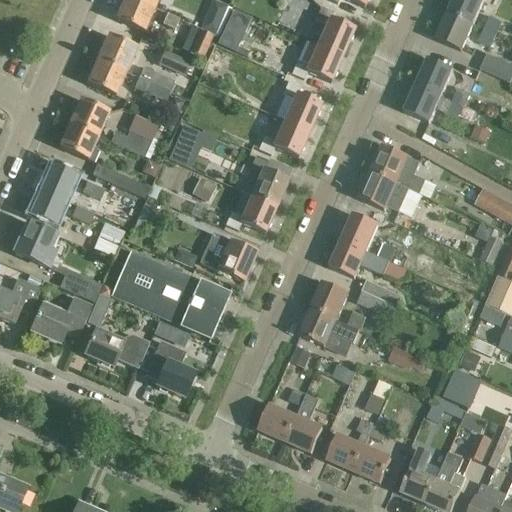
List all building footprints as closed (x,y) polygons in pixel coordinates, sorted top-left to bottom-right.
[(125,0),(116,23),(134,31),(148,37),(152,26),(148,24),(154,11),(129,0),(125,0)] [(129,0),(154,11),(158,0),(129,0)] [(363,11),(368,0),(321,0),(337,7),(339,0),(363,11)] [(485,1),(483,0),(454,0),(448,16),(473,27),(485,1)] [(205,22),(200,32),(215,38),(219,28),(227,10),(228,9),(213,3),(205,22)] [(317,49),(342,59),(354,33),(330,22),(333,16),(320,10),(315,23),(326,28),(317,49)] [(231,11),(216,43),(235,52),(250,20),(238,14),(231,11)] [(473,27),(448,16),(436,43),(461,54),(473,27)] [(178,22),(167,17),(163,26),(174,31),(178,22)] [(489,19),(484,32),(496,38),(502,24),(489,19)] [(491,50),(496,38),(484,32),(479,45),(491,50)] [(203,61),(213,40),(201,34),(190,55),(203,61)] [(108,39),(98,62),(126,75),(136,51),(108,39)] [(237,49),(234,55),(246,61),(248,54),(237,49)] [(330,86),(342,59),(317,49),(308,70),(297,65),(291,77),(303,83),(306,76),(330,86)] [(159,67),(185,78),(191,66),(165,55),(159,67)] [(511,68),(487,57),(480,72),(510,86),(511,82),(511,68)] [(210,59),(205,71),(215,75),(220,63),(210,59)] [(88,87),(106,95),(115,99),(126,75),(98,62),(88,87)] [(416,88),(441,99),(453,72),(428,62),(416,88)] [(142,71),(139,80),(151,86),(155,76),(142,71)] [(505,99),(510,89),(480,75),(475,86),(505,99)] [(147,96),(151,86),(139,80),(134,91),(147,96)] [(293,104),(284,124),(309,135),(321,108),(297,98),(300,90),(288,85),(282,99),(293,104)] [(429,126),(437,108),(441,99),(416,88),(404,115),(429,126)] [(473,114),(478,103),(478,101),(460,93),(454,105),(465,110),(473,114)] [(80,103),(70,127),(98,139),(108,116),(80,103)] [(465,110),(454,105),(449,118),(459,123),(460,120),(465,110)] [(465,110),(460,120),(471,125),(475,115),(473,114),(465,110)] [(264,140),(258,153),(270,159),(273,151),(297,162),(309,135),(284,124),(275,145),(264,140)] [(98,155),(92,153),(98,139),(70,127),(59,151),(93,166),(98,155)] [(183,128),(170,158),(184,165),(192,148),(195,149),(201,136),(183,128)] [(477,128),(472,139),(486,145),(491,135),(477,128)] [(127,139),(115,133),(110,145),(144,160),(151,144),(129,134),(127,139)] [(383,149),(371,176),(396,187),(407,192),(409,193),(419,197),(425,184),(414,179),(420,166),(408,160),(383,149)] [(249,174),(240,195),(251,200),(276,210),(288,184),(264,173),(267,166),(255,160),(249,174)] [(76,180),(69,177),(51,169),(40,194),(65,204),(76,180)] [(148,190),(126,180),(100,169),(96,179),(144,201),(148,190)] [(371,176),(359,203),(378,211),(385,214),(386,210),(399,215),(402,208),(407,197),(409,193),(407,192),(396,187),(371,176)] [(100,204),(105,193),(87,185),(82,196),(100,204)] [(54,229),(65,204),(40,194),(30,218),(54,229)] [(476,207),(511,226),(511,223),(511,209),(483,194),(476,207)] [(231,215),(225,229),(237,234),(240,227),(264,237),(276,210),(251,200),(242,219),(231,215)] [(144,206),(132,235),(128,245),(147,253),(152,242),(143,238),(155,211),(144,206)] [(89,228),(94,217),(77,209),(72,219),(89,228)] [(403,242),(428,251),(424,263),(443,270),(452,245),(427,236),(432,224),(412,216),(403,242)] [(353,217),(341,244),(366,255),(378,228),(353,217)] [(51,237),(44,234),(26,226),(12,256),(64,279),(59,290),(94,306),(101,288),(52,266),(56,256),(45,251),(51,237)] [(495,232),(491,240),(502,245),(505,237),(495,232)] [(212,236),(199,266),(218,275),(225,278),(243,286),(256,256),(238,248),(231,245),(216,238),(212,236)] [(490,239),(480,262),(492,268),(503,245),(502,245),(491,240),(490,239)] [(329,271),(348,279),(354,282),(362,263),(374,268),(372,273),(384,278),(389,265),(378,260),(366,255),(341,244),(329,271)] [(384,247),(378,260),(389,265),(395,252),(384,247)] [(510,283),(511,279),(511,250),(499,278),(510,283)] [(408,254),(399,279),(422,287),(430,262),(408,254)] [(190,276),(188,281),(129,255),(110,299),(210,342),(229,298),(202,287),(203,282),(190,276)] [(495,288),(501,273),(492,269),(485,284),(495,288)] [(511,320),(511,285),(500,280),(487,310),(506,318),(511,320)] [(28,318),(40,291),(42,285),(31,281),(29,286),(20,282),(12,299),(0,293),(0,322),(13,328),(19,314),(28,318)] [(363,295),(395,309),(400,298),(368,283),(363,295)] [(323,286),(311,312),(337,323),(348,297),(323,286)] [(395,309),(363,295),(358,307),(390,321),(395,309)] [(99,330),(111,304),(100,299),(88,325),(99,330)] [(78,341),(82,331),(92,309),(73,301),(67,315),(43,305),(30,335),(60,348),(65,335),(78,341)] [(506,318),(487,310),(482,322),(500,330),(506,318)] [(299,339),(318,347),(325,350),(331,336),(354,346),(359,333),(348,328),(337,323),(311,312),(299,339)] [(348,328),(359,333),(365,321),(353,316),(348,328)] [(511,320),(499,349),(511,355),(511,320)] [(159,327),(153,339),(165,344),(170,332),(159,327)] [(178,330),(173,341),(199,352),(203,341),(178,330)] [(96,333),(84,359),(112,371),(116,363),(137,373),(148,347),(131,340),(126,342),(124,345),(96,333)] [(496,350),(472,340),(468,349),(492,360),(496,350)] [(159,346),(145,379),(158,385),(156,390),(184,402),(195,377),(179,370),(185,357),(159,346)] [(481,360),(466,354),(460,369),(475,375),(481,360)] [(338,368),(333,380),(350,387),(355,375),(338,368)] [(456,373),(445,400),(469,411),(474,399),(462,394),(464,388),(469,379),(456,373)] [(384,398),(395,402),(401,387),(389,383),(384,398)] [(288,405),(301,410),(306,398),(293,392),(288,405)] [(312,458),(320,439),(323,432),(309,426),(319,404),(306,398),(301,410),(296,421),(285,446),(312,458)] [(461,422),(465,414),(447,406),(446,408),(436,403),(428,420),(439,425),(444,414),(461,422)] [(258,434),(285,446),(296,421),(269,409),(258,434)] [(327,464),(353,476),(374,428),(362,422),(357,433),(363,436),(358,448),(338,439),(327,464)] [(490,424),(484,435),(494,439),(499,429),(490,424)] [(380,487),(388,469),(391,462),(366,451),(371,439),(383,444),(387,434),(374,428),(353,476),(380,487)] [(511,435),(511,434),(499,429),(494,439),(492,443),(483,464),(496,471),(511,435)] [(469,458),(483,464),(492,443),(479,437),(469,458)] [(400,496),(426,507),(441,472),(428,466),(434,452),(421,447),(400,496)] [(0,509),(6,511),(17,511),(27,491),(0,478),(0,454),(1,453),(0,452),(0,509)] [(436,511),(453,511),(459,500),(467,481),(457,476),(463,462),(449,456),(442,472),(441,472),(426,507),(436,511)] [(470,511),(501,511),(505,504),(504,503),(506,498),(482,488),(470,511)]
